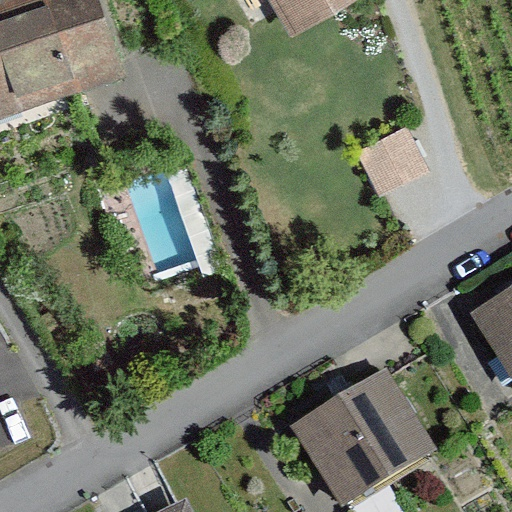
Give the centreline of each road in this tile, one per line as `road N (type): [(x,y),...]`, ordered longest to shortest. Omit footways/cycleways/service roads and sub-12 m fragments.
road 1 (residential): [(100,465),(511,225)]
road 2 (residential): [(100,465),(0,301)]
